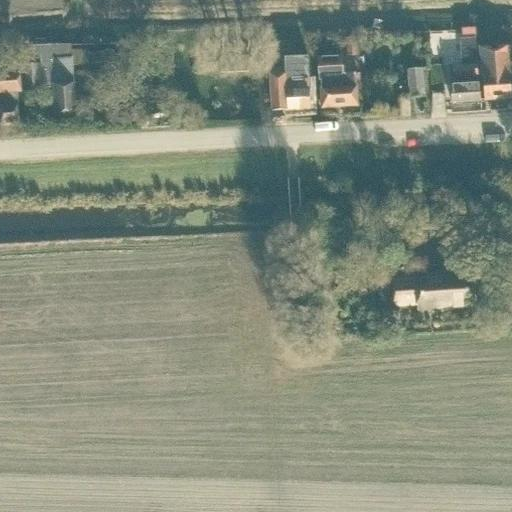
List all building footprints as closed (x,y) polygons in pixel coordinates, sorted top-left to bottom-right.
[(347,56),(356,56),(355,38),(346,39),(347,56)] [(475,41),(475,39),(460,40),(461,63),(452,64),(452,78),(449,79),(451,104),(480,102),(478,63),(476,63),(475,41)] [(51,46),(20,47),(22,91),(53,89),(54,119),(76,118),(74,83),(73,83),(72,66),(85,66),(85,53),(85,51),(71,51),(70,45),(51,46)] [(481,78),(483,100),(509,99),(507,47),(480,48),(481,78)] [(114,53),(85,53),(85,66),(115,65),(114,53)] [(248,73),(247,56),(219,58),(220,74),(248,73)] [(320,109),(356,106),(354,86),(353,74),(342,75),(340,56),(316,58),(317,81),(319,82),(320,87),(318,88),(320,109)] [(284,69),(268,70),(270,111),(309,109),(306,57),(284,57),(284,69)] [(408,98),(423,97),(421,69),(406,71),(408,98)] [(16,91),(18,91),(17,72),(0,72),(0,126),(18,125),(16,91)] [(392,281),(394,309),(416,308),(416,312),(475,309),(473,275),(392,281)] [(400,332),(398,310),(366,312),(368,334),(400,332)]
